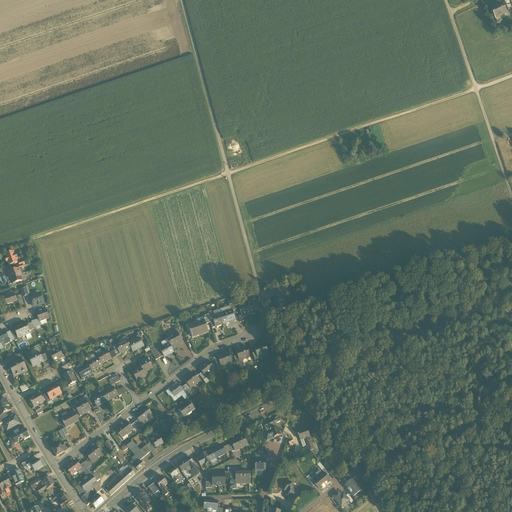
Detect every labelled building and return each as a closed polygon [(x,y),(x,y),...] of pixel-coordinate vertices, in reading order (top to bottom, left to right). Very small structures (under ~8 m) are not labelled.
[(503,0),(508,10),(511,8),(511,4),(510,0),(503,0)] [(491,9),(495,19),(496,19),(496,18),(505,14),(506,14),(501,4),(501,5),(495,7),(491,9)] [(7,263),(9,266),(18,263),(16,260),(18,259),(16,254),(15,255),(14,252),(5,255),(6,258),(5,259),(6,263),(7,263)] [(23,281),(23,280),(21,275),(21,274),(19,269),(18,270),(8,273),(11,282),(12,284),(15,283),(23,281)] [(277,288),(279,296),(287,294),(285,286),(277,288)] [(20,290),(23,297),(28,295),(26,288),(20,290)] [(36,296),(36,297),(32,299),(33,303),(32,303),(34,307),(44,304),(41,296),(40,295),(39,294),(38,294),(36,295),(36,296)] [(5,298),(7,305),(17,301),(14,295),(6,297),(5,298)] [(272,299),(274,311),(284,309),(281,297),(272,299)] [(256,301),(247,303),(250,313),(253,312),(254,314),(258,313),(258,310),(256,301)] [(250,313),(247,303),(247,304),(239,306),(241,316),(242,318),(246,317),(246,315),(250,314),(250,313)] [(218,310),(219,315),(231,311),(229,307),(218,310)] [(37,313),(39,322),(40,322),(46,320),(49,319),(48,318),(47,314),(46,310),(37,313)] [(231,311),(219,315),(222,324),(228,322),(228,323),(235,320),(232,312),(232,311),(231,311)] [(213,320),(210,321),(208,315),(204,316),(205,316),(205,318),(204,319),(204,321),(206,324),(210,323),(212,328),(215,327),(213,320)] [(222,325),(222,324),(219,315),(215,317),(212,318),(213,320),(215,327),(222,325)] [(208,332),(208,330),(207,328),(206,324),(204,321),(197,323),(188,326),(192,338),(208,332)] [(25,322),(13,328),(18,339),(26,336),(30,334),(29,331),(27,325),(25,322)] [(0,344),(0,345),(1,345),(4,343),(5,345),(10,342),(6,334),(5,331),(0,333),(0,344)] [(6,334),(10,342),(14,340),(11,334),(10,332),(6,334)] [(167,340),(169,344),(171,347),(174,346),(174,347),(183,343),(178,335),(177,332),(172,335),(173,336),(167,340)] [(139,338),(128,344),(131,349),(133,352),(139,349),(144,347),(139,339),(139,338)] [(126,351),(131,349),(128,344),(126,340),(121,343),(116,346),(117,349),(120,354),(126,351)] [(172,349),(171,347),(169,344),(163,347),(159,349),(163,356),(169,354),(174,352),(172,349)] [(256,353),(257,358),(258,358),(262,356),(262,355),(267,353),(268,354),(265,344),(254,348),(256,353)] [(112,346),(114,351),(117,356),(120,354),(117,349),(116,349),(114,345),(112,346)] [(237,356),(239,361),(240,361),(244,359),(244,358),(249,357),(249,358),(250,357),(246,347),(235,351),(237,356)] [(155,360),(160,358),(156,351),(154,348),(150,350),(155,360)] [(49,354),(54,363),(63,358),(59,349),(56,350),(50,353),(49,354)] [(97,356),(98,357),(101,364),(106,362),(106,361),(111,359),(108,354),(107,350),(102,353),(97,356)] [(111,359),(117,356),(114,351),(108,354),(111,359)] [(31,362),(33,367),(37,365),(36,365),(39,363),(40,364),(43,362),(38,353),(33,356),(28,358),(31,362)] [(219,362),(221,367),(226,366),(225,364),(231,363),(231,364),(232,364),(228,353),(218,357),(219,362)] [(96,358),(91,361),(87,363),(88,365),(92,371),(96,369),(102,366),(101,364),(98,357),(96,358)] [(11,369),(15,377),(27,371),(21,360),(20,359),(19,359),(8,365),(11,369)] [(139,364),(141,367),(144,373),(149,370),(149,371),(153,369),(148,359),(143,361),(144,361),(139,364)] [(202,373),(205,377),(206,377),(209,375),(208,374),(213,370),(214,371),(215,370),(208,362),(199,369),(202,373)] [(93,373),(92,371),(88,365),(84,367),(78,370),(77,370),(80,376),(82,379),(87,376),(93,373)] [(146,376),(144,373),(141,367),(136,370),(136,369),(132,372),(137,381),(141,379),(146,376)] [(67,382),(69,386),(76,382),(71,372),(66,375),(64,376),(67,382)] [(187,384),(190,389),(190,388),(193,386),(198,381),(199,382),(193,373),(184,380),(187,384)] [(19,387),(22,392),(28,389),(26,384),(19,387)] [(47,393),(51,400),(57,396),(57,395),(61,393),(56,385),(50,388),(50,390),(46,392),(47,393)] [(172,394),(174,397),(182,391),(181,389),(178,385),(170,391),(172,394)] [(114,387),(103,393),(107,401),(113,398),(118,396),(116,392),(114,387)] [(182,391),(174,397),(177,400),(182,396),(185,394),(182,391)] [(108,401),(107,401),(103,393),(99,395),(92,399),(96,406),(97,407),(103,404),(108,401)] [(32,404),(34,408),(44,402),(39,394),(29,399),(31,404),(32,404)] [(0,414),(0,415),(6,412),(11,410),(8,405),(9,405),(8,402),(7,403),(5,400),(0,402),(0,414)] [(85,400),(80,403),(85,413),(91,410),(88,406),(85,400)] [(178,410),(184,418),(188,415),(186,412),(189,410),(191,412),(195,410),(189,402),(178,410)] [(80,416),(85,413),(80,403),(74,406),(77,411),(80,416)] [(138,420),(141,423),(147,418),(149,421),(153,418),(146,408),(135,416),(138,420)] [(62,420),(66,428),(70,426),(70,425),(79,421),(74,413),(68,416),(63,419),(62,420)] [(3,423),(7,430),(19,424),(15,416),(7,420),(3,423)] [(268,432),(277,428),(275,424),(274,422),(264,426),(266,431),(267,432),(268,432)] [(116,431),(121,439),(122,438),(126,435),(133,430),(127,423),(116,431)] [(268,432),(271,439),(280,435),(277,428),(268,432)] [(26,429),(20,432),(23,438),(24,439),(24,440),(30,437),(26,429)] [(306,446),(312,444),(307,429),(297,432),(298,436),(300,441),(304,439),(306,446)] [(67,439),(65,436),(62,430),(58,432),(61,438),(62,437),(63,441),(67,439)] [(155,446),(156,448),(161,445),(163,444),(161,440),(162,439),(156,431),(151,434),(154,437),(156,440),(152,443),(153,444),(153,445),(154,446),(155,446)] [(232,444),(235,451),(247,445),(246,443),(243,436),(231,442),(232,444)] [(134,448),(138,454),(140,452),(132,442),(130,444),(127,446),(128,448),(130,451),(134,448)] [(52,450),(56,457),(64,452),(60,445),(52,450)] [(140,452),(145,457),(151,451),(148,445),(140,452)] [(197,459),(200,466),(205,464),(205,465),(210,462),(216,459),(226,454),(225,453),(223,448),(222,446),(212,451),(212,452),(206,454),(206,453),(200,456),(201,456),(197,459)] [(85,454),(91,462),(101,455),(95,447),(90,451),(89,451),(85,454)] [(135,456),(139,454),(138,454),(134,448),(130,451),(135,456)] [(117,452),(114,454),(112,456),(114,458),(117,456),(121,464),(125,461),(118,451),(117,452)] [(140,461),(145,457),(140,452),(138,454),(139,454),(135,456),(137,459),(138,459),(140,461)] [(178,466),(181,471),(193,463),(189,458),(178,466)] [(32,468),(34,472),(43,466),(38,459),(35,462),(34,460),(29,464),(32,468)] [(138,471),(138,472),(144,466),(140,461),(138,459),(137,459),(132,463),(132,464),(131,464),(138,471)] [(255,460),(255,471),(265,471),(265,468),(266,468),(266,464),(265,464),(265,460),(255,460)] [(66,468),(71,476),(77,472),(81,469),(81,468),(79,466),(75,461),(66,468)] [(134,474),(138,471),(131,464),(132,464),(132,463),(131,462),(127,465),(127,466),(131,469),(134,474)] [(186,478),(188,481),(195,477),(200,474),(193,463),(181,471),(186,478)] [(119,471),(123,476),(131,469),(127,466),(124,468),(124,467),(119,471)] [(168,473),(177,484),(184,479),(175,467),(168,473)] [(83,472),(88,479),(92,476),(87,469),(83,472)] [(134,474),(131,469),(123,476),(127,481),(134,474)] [(11,473),(13,478),(16,486),(25,482),(23,478),(24,477),(21,471),(20,472),(20,470),(11,473)] [(120,487),(127,481),(123,476),(119,471),(116,473),(118,476),(114,480),(120,487)] [(236,474),(236,477),(236,483),(237,483),(244,483),(244,485),(249,484),(249,473),(244,473),(236,474)] [(321,473),(317,476),(325,486),(330,482),(323,473),(322,474),(321,473)] [(344,479),(348,484),(352,480),(353,480),(356,477),(354,474),(353,475),(352,475),(351,473),(344,479)] [(76,488),(83,497),(89,492),(94,489),(99,485),(97,482),(92,476),(88,479),(76,488)] [(162,494),(164,497),(169,493),(167,490),(164,487),(167,484),(161,476),(154,481),(155,483),(149,488),(154,495),(158,491),(161,495),(162,494)] [(320,490),(325,486),(317,476),(313,480),(314,481),(313,482),(315,485),(320,490)] [(3,491),(5,490),(7,495),(10,493),(11,490),(9,487),(10,487),(7,482),(8,482),(7,480),(5,477),(1,479),(1,480),(0,480),(0,484),(0,485),(0,486),(1,487),(1,489),(2,490),(2,492),(3,491)] [(46,490),(55,484),(50,477),(41,483),(43,486),(46,490)] [(188,481),(190,484),(192,488),(199,483),(195,477),(188,481)] [(29,483),(31,487),(34,485),(40,482),(38,479),(29,483)] [(107,491),(111,496),(120,487),(114,480),(109,484),(110,485),(110,486),(108,488),(107,489),(108,490),(107,491)] [(346,488),(353,496),(357,493),(357,491),(360,489),(353,480),(352,480),(348,484),(347,484),(347,486),(346,488)] [(194,491),(197,494),(200,494),(200,486),(199,483),(192,488),(193,489),(194,491)] [(287,490),(287,496),(294,495),(293,489),(293,483),(283,484),(284,491),(287,490)] [(102,489),(99,485),(94,489),(97,493),(102,489)] [(87,506),(90,504),(90,503),(93,501),(91,498),(93,497),(92,496),(89,492),(83,497),(82,498),(87,506)] [(140,503),(144,508),(148,504),(151,501),(144,492),(136,499),(140,503)] [(332,497),(340,506),(341,506),(343,506),(345,504),(345,503),(348,500),(345,497),(343,494),(341,496),(338,492),(332,497)] [(60,506),(62,509),(72,502),(66,494),(60,498),(64,503),(60,506)] [(348,500),(351,504),(353,502),(348,495),(345,497),(348,500)] [(98,496),(93,501),(90,503),(90,504),(95,510),(104,502),(98,496)] [(207,511),(208,511),(212,511),(212,510),(216,511),(217,509),(218,502),(205,500),(204,509),(208,510),(207,511)]
